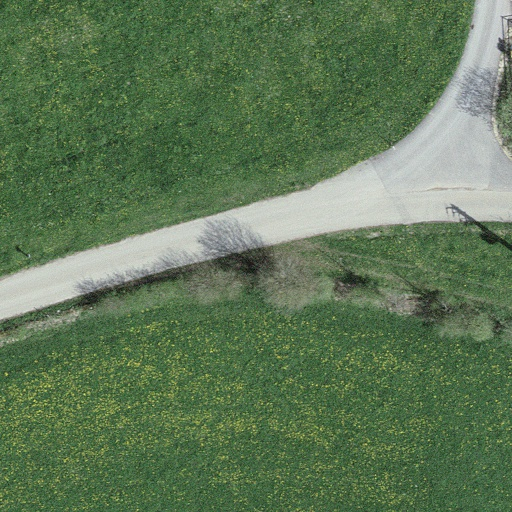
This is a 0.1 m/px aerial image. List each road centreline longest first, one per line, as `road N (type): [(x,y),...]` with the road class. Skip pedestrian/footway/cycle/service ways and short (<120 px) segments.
road 1 (residential): [(0,313),(256,226),(440,192),(477,115),(499,0)]
road 2 (track): [(256,226),(511,298)]
